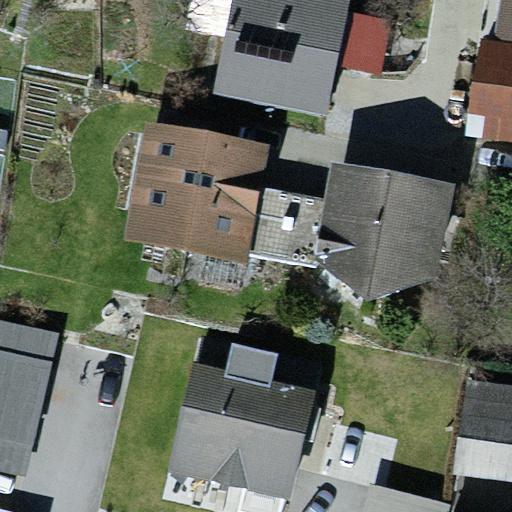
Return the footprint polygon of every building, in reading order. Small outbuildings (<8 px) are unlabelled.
[(344,1),(338,0),(235,0),(218,90),(322,111),(344,1)] [(511,0),(503,44),(511,45),(511,0)] [(468,136),(511,143),(511,45),(503,44),(486,39),(468,136)] [(264,148),(149,127),(129,236),(244,257),(264,148)] [(450,187),(334,167),(318,255),(368,294),(434,276),(450,187)] [(55,335),(0,322),(0,466),(22,472),(55,335)] [(228,375),(195,368),(172,471),(286,496),(309,394),(267,384),(273,356),(234,348),(228,375)] [(511,388),(470,383),(458,471),(511,478),(511,388)]
